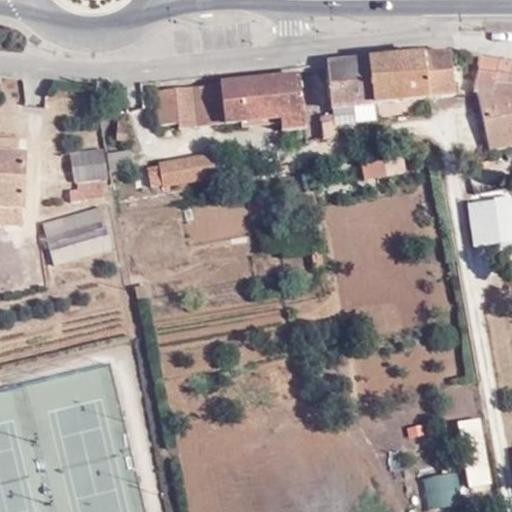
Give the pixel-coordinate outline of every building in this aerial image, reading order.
[(367,59),(371,103),(450,97),(446,52),(367,59)] [(471,83),(486,152),(511,145),(511,63),(480,58),(471,83)] [(367,59),(326,63),(330,107),(371,103),(367,59)] [(300,75),(155,89),(159,123),(177,121),(178,129),(277,120),(278,131),(305,128),(300,75)] [(16,154),(17,138),(0,137),(0,223),(24,225),(24,153),(16,154)] [(109,172),(133,170),(131,148),(107,150),(109,172)] [(108,177),(103,149),(71,154),(75,182),(98,179),(108,177)] [(214,154),(161,163),(162,168),(149,170),(152,187),(162,186),(165,189),(218,180),(214,154)] [(360,159),(362,177),(404,172),(403,155),(360,159)] [(98,179),(75,182),(76,193),(67,193),(68,203),(101,200),(98,179)] [(478,249),(511,242),(511,188),(468,196),(478,249)] [(97,208),(40,223),(49,261),(107,247),(97,208)] [(464,485),(488,483),(482,416),(458,418),(464,485)] [(414,475),(416,507),(459,504),(457,472),(414,475)]
